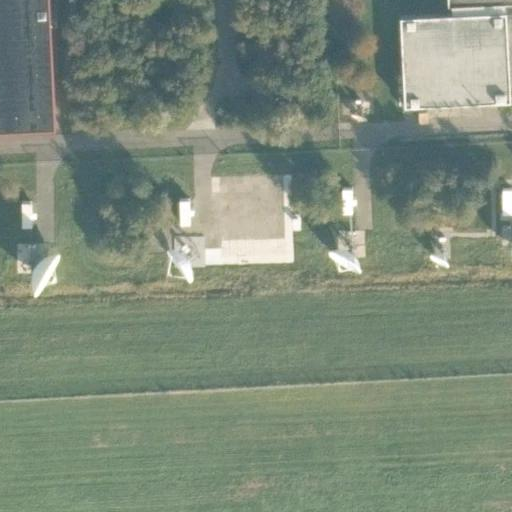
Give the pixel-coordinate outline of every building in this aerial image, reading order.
[(0,0),(0,126),(55,124),(49,0),(0,0)] [(401,12),(404,102),(510,99),(507,4),(511,3),(511,0),(447,0),(447,11),(401,12)] [(352,210),(352,186),(342,186),(342,210),(352,210)] [(511,211),(511,187),(502,187),(502,211),(511,211)] [(32,201),(22,201),(23,225),(33,225),(33,224),(32,201)]
